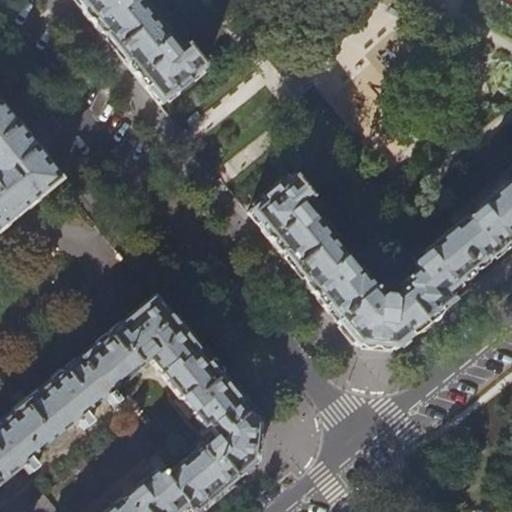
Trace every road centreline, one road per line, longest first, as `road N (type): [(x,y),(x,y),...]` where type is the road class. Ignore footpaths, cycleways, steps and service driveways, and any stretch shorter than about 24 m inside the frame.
road 1 (residential): [(0,19),(357,444)]
road 2 (residential): [(511,322),(357,444)]
